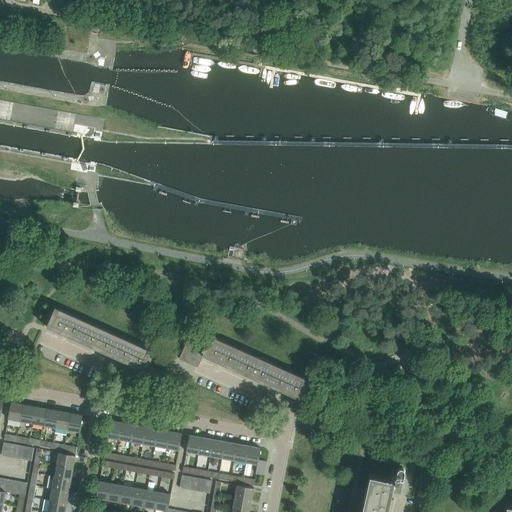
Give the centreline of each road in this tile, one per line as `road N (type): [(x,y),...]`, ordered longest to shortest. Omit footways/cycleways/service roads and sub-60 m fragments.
road 1 (unclassified): [(0,0),(511,95)]
road 2 (residential): [(127,408),(286,437)]
road 3 (residential): [(0,386),(127,408)]
road 4 (residential): [(286,437),(290,407),(201,366)]
road 5 (residential): [(127,408),(132,377),(45,337)]
